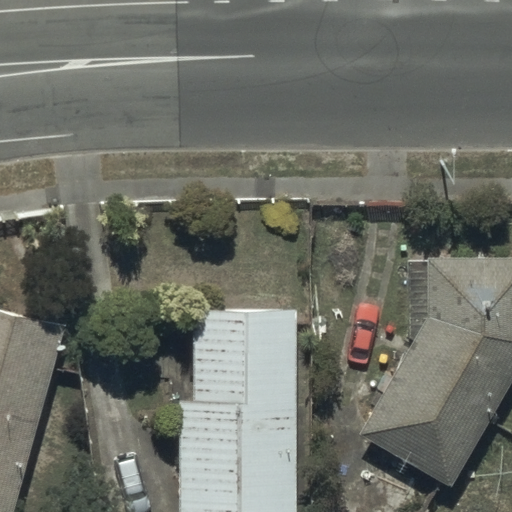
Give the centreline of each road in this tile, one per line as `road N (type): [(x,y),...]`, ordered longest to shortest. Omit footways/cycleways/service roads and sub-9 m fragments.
road 1 (tertiary): [(357,59),(125,60),(0,70)]
road 2 (tertiary): [(511,61),(357,59)]
